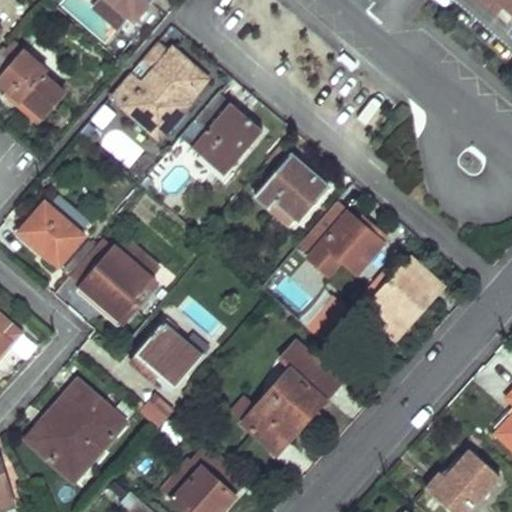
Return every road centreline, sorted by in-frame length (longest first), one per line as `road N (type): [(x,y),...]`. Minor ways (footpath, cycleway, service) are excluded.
road 1 (residential): [(504,293),(191,13),(201,0)]
road 2 (residential): [(310,511),(504,293)]
road 3 (residential): [(330,0),(511,158)]
road 4 (residential): [(0,400),(67,336),(0,266)]
